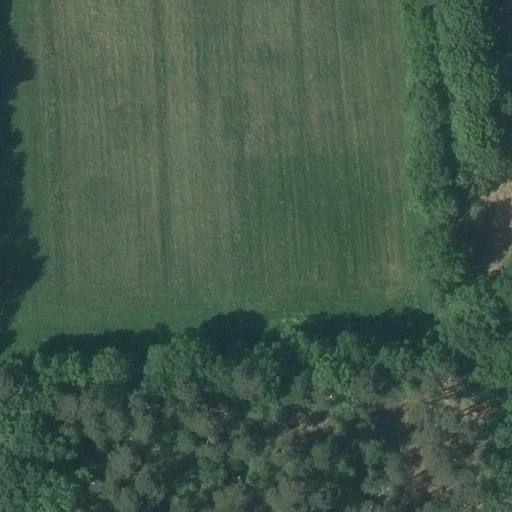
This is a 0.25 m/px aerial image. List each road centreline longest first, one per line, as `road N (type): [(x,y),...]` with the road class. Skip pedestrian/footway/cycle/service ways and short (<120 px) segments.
road 1 (unknown): [(503,350),(464,107)]
road 2 (unknown): [(459,511),(453,412),(464,382),(503,350)]
